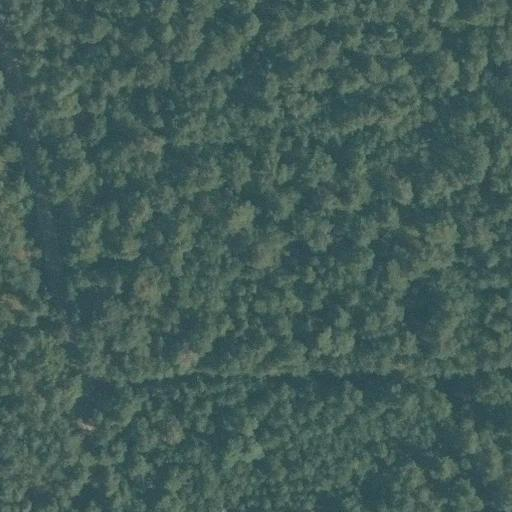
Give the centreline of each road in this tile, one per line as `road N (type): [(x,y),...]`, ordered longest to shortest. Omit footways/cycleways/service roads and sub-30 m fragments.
road 1 (track): [(0,9),(94,511)]
road 2 (track): [(70,373),(511,359)]
